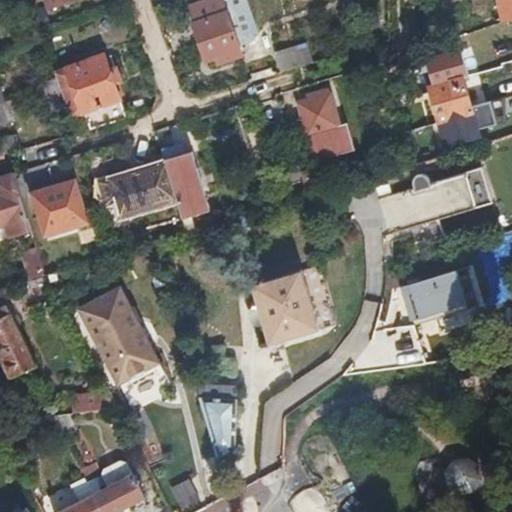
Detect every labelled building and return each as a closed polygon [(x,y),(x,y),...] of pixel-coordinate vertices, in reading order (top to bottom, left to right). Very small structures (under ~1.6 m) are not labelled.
[(43,0),(47,10),(77,0),(43,0)] [(237,46),(259,38),(245,0),(206,0),(186,8),(205,63),(219,58),(221,63),(241,56),(237,46)] [(511,0),(497,0),(501,21),(511,19),(511,0)] [(37,29),(35,24),(12,31),(17,46),(41,38),(37,29)] [(292,47),(293,52),(297,67),(345,53),(340,33),(292,47)] [(41,38),(17,46),(18,49),(42,41),(41,38)] [(297,67),(293,52),(276,58),(281,72),(297,67)] [(102,55),(53,73),(68,115),(117,99),(102,55)] [(480,139),(464,77),(429,88),(446,149),(480,139)] [(307,164),(346,153),(338,126),(328,90),(307,96),(308,101),(298,104),(307,134),(299,137),(307,164)] [(0,97),(0,122),(8,120),(0,97)] [(70,121),(74,134),(99,127),(94,114),(70,121)] [(338,126),(346,153),(354,151),(346,124),(338,126)] [(181,144),(160,150),(180,214),(181,219),(202,213),(197,197),(203,195),(195,168),(189,170),(184,154),(181,144)] [(190,152),(184,154),(189,170),(195,168),(190,152)] [(306,197),(321,193),(315,169),(299,173),(306,197)] [(422,173),(417,174),(414,176),(412,180),(412,185),(414,188),(414,189),(378,200),(389,235),(492,204),(481,169),(429,184),(430,182),(429,178),(426,175),(422,173)] [(156,206),(145,170),(100,183),(107,205),(116,202),(121,216),(156,206)] [(10,236),(30,230),(12,173),(0,177),(0,225),(5,223),(10,236)] [(84,221),(73,182),(31,194),(43,234),(84,221)] [(197,197),(202,213),(208,211),(203,195),(197,197)] [(160,237),(185,229),(181,219),(180,214),(155,222),(160,237)] [(250,228),(246,216),(232,220),(236,232),(250,228)] [(29,280),(44,276),(34,246),(20,250),(29,280)] [(172,259),(158,263),(167,293),(181,288),(172,259)] [(319,267),(301,272),(318,330),(335,325),(319,267)] [(471,268),(403,288),(418,339),(486,318),(471,268)] [(318,330),(301,272),(300,271),(250,286),(268,344),(318,330)] [(130,306),(120,288),(80,309),(119,383),(159,362),(140,324),(141,320),(134,307),(130,306)] [(0,355),(11,377),(36,365),(7,306),(0,308),(0,349),(1,351),(0,351),(0,355)] [(199,370),(191,371),(194,380),(202,378),(199,370)] [(197,390),(217,458),(235,450),(235,400),(234,400),(234,387),(201,386),(197,390)] [(74,413),(105,409),(104,403),(91,405),(85,403),(72,405),(74,413)] [(70,414),(53,416),(64,436),(77,430),(70,414)] [(1,429),(9,444),(16,440),(8,425),(4,428),(1,429)] [(93,494),(102,511),(116,511),(122,509),(145,497),(126,462),(119,460),(103,468),(101,475),(95,462),(80,469),(86,481),(93,494)] [(24,475),(33,492),(54,482),(45,465),(24,475)] [(191,477),(171,486),(182,509),(201,500),(191,477)] [(102,511),(93,494),(59,511),(102,511)]
